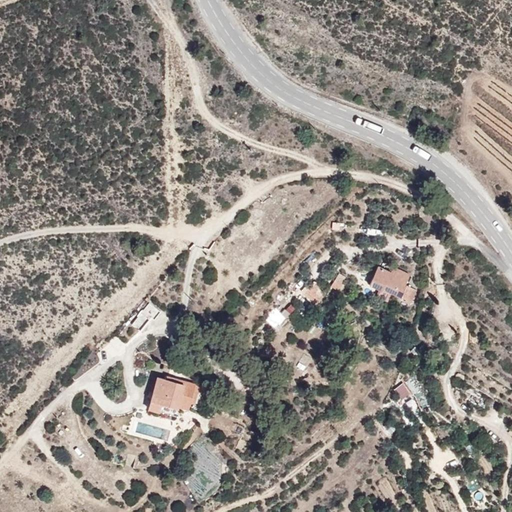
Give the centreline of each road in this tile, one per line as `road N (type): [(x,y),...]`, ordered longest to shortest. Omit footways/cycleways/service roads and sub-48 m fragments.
road 1 (primary): [(511,252),(456,182),(262,74),(210,0)]
road 2 (track): [(159,0),(181,28),(222,126),(340,171)]
road 3 (track): [(205,235),(184,314),(131,357),(134,389)]
